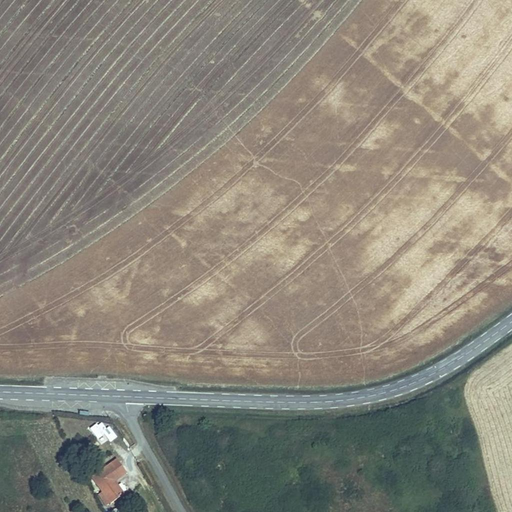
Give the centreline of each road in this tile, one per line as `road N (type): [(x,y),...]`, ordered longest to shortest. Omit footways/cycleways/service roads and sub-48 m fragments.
road 1 (secondary): [(511,320),(418,379),(351,398),(126,396)]
road 2 (residential): [(126,396),(181,511)]
road 3 (secondary): [(126,396),(0,393)]
